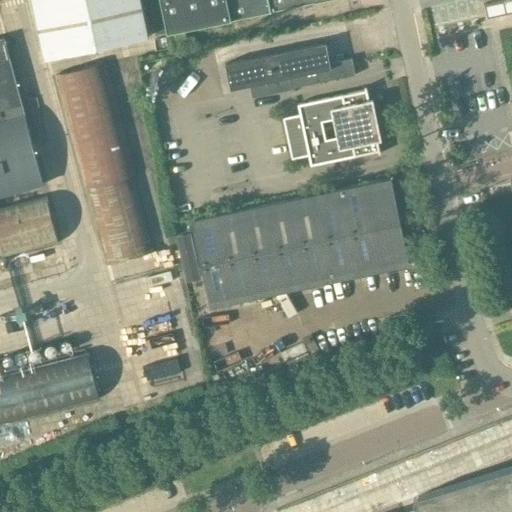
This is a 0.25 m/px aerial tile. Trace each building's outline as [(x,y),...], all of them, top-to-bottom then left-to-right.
[(32,0),(44,57),(148,35),(140,0),(32,0)] [(160,0),(167,32),(269,11),(318,0),(160,0)] [(511,181),(510,182),(511,189),(511,0),(496,0),(484,3),(486,15),(511,10),(511,181)] [(0,196),(45,185),(4,39),(0,39),(0,196)] [(325,41),(225,62),(230,88),(248,84),(250,96),(354,73),(351,57),(329,61),(325,41)] [(57,74),(105,262),(154,250),(105,61),(57,74)] [(381,153),(366,86),(364,87),(365,90),(298,104),(300,114),(283,117),(292,159),(309,155),(311,165),(378,151),(379,154),(381,153)] [(391,176),(192,218),(210,305),(409,263),(391,176)] [(46,194),(0,205),(0,257),(58,242),(46,194)] [(0,423),(100,397),(87,349),(0,372),(0,423)] [(511,511),(511,465),(415,495),(415,496),(413,497),(414,499),(413,499),(416,508),(404,511),(511,511)]
